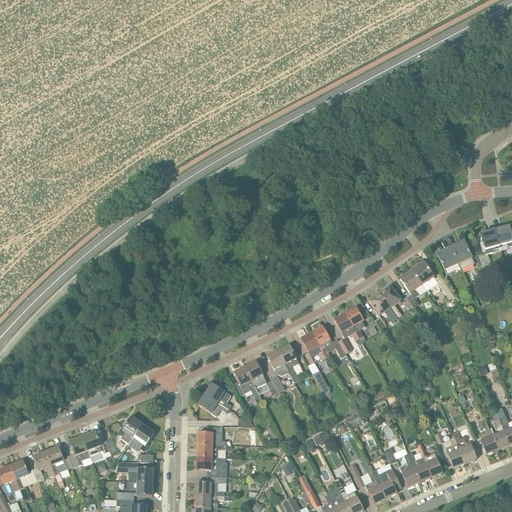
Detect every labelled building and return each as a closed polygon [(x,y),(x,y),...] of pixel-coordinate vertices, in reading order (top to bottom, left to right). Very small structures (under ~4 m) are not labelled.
[(495,232),(500,249),(507,247),(507,249),(511,247),(511,240),(509,229),(495,232)] [(501,251),(500,249),(495,232),(480,237),(482,242),(481,242),(480,244),(483,254),(485,253),(485,255),(486,255),(488,255),(501,251)] [(451,250),(459,266),(461,271),(474,265),(464,243),(451,250)] [(445,273),(459,266),(451,250),(437,256),(445,273)] [(434,279),(434,278),(423,264),(412,272),(422,287),(426,292),(438,284),(434,279)] [(415,291),(422,287),(412,272),(400,280),(411,296),(406,300),(413,308),(413,309),(418,306),(414,300),(419,296),(415,291)] [(449,301),(455,297),(440,275),(434,279),(438,284),(449,301)] [(379,295),(397,320),(402,316),(395,307),(401,302),(390,287),(387,290),(385,289),(381,292),(381,294),(379,295)] [(393,323),(397,320),(379,295),(378,296),(376,296),(373,298),(372,301),(369,303),(379,318),(385,314),(387,316),(388,316),(393,323)] [(407,312),(413,308),(406,300),(401,304),(407,312)] [(359,311),(365,321),(371,318),(365,308),(359,311)] [(345,315),(359,340),(363,337),(359,331),(365,328),(362,323),(363,322),(356,309),(355,309),(353,309),(350,310),(350,312),(345,315)] [(361,344),(359,340),(345,315),(340,318),(338,318),(336,319),(335,321),(334,321),(342,335),(347,332),(350,337),(351,336),(357,346),(361,344)] [(381,331),(386,328),(380,319),(375,323),(381,331)] [(330,341),(322,328),(311,334),(327,360),(331,358),(329,355),(335,351),(341,361),(346,358),(337,342),(332,345),(330,341)] [(322,361),(326,359),(311,334),(301,341),(312,359),(318,355),(322,361)] [(338,343),(345,355),(352,352),(345,340),(338,343)] [(278,352),(288,372),(291,377),(295,384),(299,382),(293,368),(299,365),(297,360),(290,346),(288,347),(286,346),(284,348),(283,349),(278,352)] [(287,374),(288,372),(278,352),(273,355),(271,354),(269,355),(268,357),(267,358),(275,373),(276,376),(281,377),(287,374)] [(244,369),(255,390),(260,388),(267,384),(256,363),(244,369)] [(488,374),(484,367),(477,370),(480,377),(488,374)] [(257,394),(255,390),(244,369),(233,374),(238,383),(233,386),(239,398),(252,392),(254,396),(257,394)] [(323,396),(330,393),(320,373),(313,376),(323,396)] [(272,382),(278,394),(284,391),(278,378),(272,382)] [(397,389),(393,380),(387,383),(392,392),(397,389)] [(431,388),(428,381),(421,384),(424,391),(431,388)] [(205,396),(229,411),(235,415),(237,411),(226,404),(231,397),(226,394),(229,388),(219,382),(216,388),(212,385),(205,396)] [(272,397),(278,394),(272,382),(266,384),(272,397)] [(226,415),(229,411),(205,396),(198,406),(216,418),(220,411),(226,415)] [(401,409),(398,401),(391,405),(394,412),(401,409)] [(504,434),(510,446),(511,445),(511,422),(508,424),(505,417),(503,418),(500,410),(495,412),(496,415),(501,427),(504,432),(504,434)] [(363,421),(364,424),(367,422),(363,415),(358,418),(360,423),(363,421)] [(501,427),(496,415),(492,416),(497,429),(501,427)] [(383,422),(378,417),(373,422),(378,428),(383,422)] [(130,444),(142,427),(130,418),(124,428),(123,427),(117,435),(122,438),(120,440),(129,446),(130,444)] [(349,423),(352,430),(362,425),(358,418),(349,423)] [(254,430),(250,420),(238,420),(238,429),(254,430)] [(498,451),(492,437),(485,420),(481,422),(485,433),(479,436),(481,441),(480,442),(486,456),(498,451)] [(310,432),(308,425),(298,429),(301,436),(310,432)] [(348,431),(345,425),(339,428),(342,435),(348,431)] [(142,427),(130,444),(144,453),(148,446),(147,445),(154,435),(142,427)] [(225,448),(228,447),(229,447),(229,444),(226,444),(226,443),(222,443),(222,428),(205,428),(205,434),(198,434),(197,447),(225,448)] [(504,434),(504,432),(499,434),(492,437),(498,451),(510,446),(504,434)] [(110,452),(106,442),(100,445),(96,433),(82,438),(88,453),(89,457),(103,452),(104,455),(110,452)] [(327,442),(324,437),(323,434),(312,439),(316,447),(320,445),(327,442)] [(438,446),(445,443),(441,434),(434,437),(438,446)] [(89,457),(88,453),(82,438),(69,444),(73,455),(67,458),(72,470),(83,465),(81,462),(90,459),(89,457)] [(456,446),(457,445),(454,439),(450,441),(452,447),(445,450),(448,455),(447,456),(453,470),(455,469),(457,470),(459,469),(460,467),(465,465),(459,451),(456,446)] [(110,452),(111,456),(117,454),(111,440),(106,442),(110,452)] [(303,444),(307,451),(314,447),(311,440),(303,444)] [(459,451),(465,465),(470,463),(472,463),(474,462),(475,461),(477,460),(469,442),(462,445),(463,449),(459,451)] [(430,476),(431,479),(443,474),(434,454),(427,457),(422,446),(417,447),(422,459),(430,476)] [(228,452),(228,447),(225,448),(197,447),(197,458),(218,459),(218,451),(228,452)] [(46,453),(55,477),(58,483),(60,489),(64,488),(62,482),(60,475),(61,474),(60,473),(67,471),(64,462),(58,448),(46,453)] [(390,466),(397,463),(392,452),(391,449),(387,451),(389,454),(385,455),(390,466)] [(430,476),(422,459),(415,462),(410,451),(406,453),(408,456),(419,484),(431,479),(430,476)] [(49,479),(55,477),(46,453),(33,458),(37,469),(33,471),(38,484),(44,481),(40,472),(47,469),(48,472),(46,472),(49,479)] [(153,464),(153,456),(138,456),(138,464),(153,464)] [(408,489),(419,484),(408,456),(403,458),(407,466),(399,469),(408,489)] [(218,460),(218,459),(197,458),(196,472),(207,472),(207,478),(226,478),(226,464),(225,464),(225,460),(218,460)] [(360,463),(366,475),(368,474),(372,472),(366,461),(360,463)] [(20,491),(23,498),(25,502),(30,500),(23,482),(22,482),(21,480),(29,476),(23,462),(10,467),(20,491)] [(137,484),(152,484),(152,470),(139,470),(139,464),(120,464),(118,469),(122,469),(122,474),(129,474),(129,483),(137,484)] [(290,465),(283,469),(287,477),(294,474),(290,465)] [(359,489),(365,486),(364,485),(359,476),(355,466),(349,468),(354,478),(359,488),(359,489)] [(17,500),(23,498),(20,491),(10,467),(0,470),(0,478),(3,487),(11,483),(12,486),(11,486),(17,500)] [(372,473),(386,500),(397,494),(396,492),(401,489),(392,471),(379,477),(376,471),(372,473)] [(374,506),(386,500),(372,473),(368,475),(372,483),(365,487),(374,506)] [(306,494),(310,502),(314,510),(320,507),(307,482),(304,477),(299,479),(306,494)] [(226,485),(226,478),(207,478),(207,484),(196,484),(196,496),(224,497),(224,493),(218,493),(218,485),(226,485)] [(342,497),(349,511),(361,511),(363,511),(354,492),(346,496),(338,480),(334,482),(339,492),(342,497)] [(152,498),(152,484),(137,484),(136,491),(126,490),(126,494),(116,494),(116,501),(123,501),(134,502),(134,497),(152,498)] [(269,500),(275,497),(271,489),(265,492),(269,500)] [(335,511),(349,511),(342,497),(339,492),(329,497),(335,511)] [(0,507),(2,511),(11,511),(2,494),(0,495),(0,507)] [(305,504),(310,502),(306,494),(301,496),(305,504)] [(224,501),(224,497),(196,496),(195,509),(217,509),(218,501),(224,501)] [(335,511),(329,497),(325,499),(328,506),(321,509),(322,511),(335,511)] [(293,511),(298,511),(294,503),(296,502),(294,498),(288,501),(293,510),(293,511)] [(146,511),(147,507),(134,507),(134,502),(123,501),(116,501),(116,507),(120,507),(119,511),(146,511)] [(52,511),(56,511),(53,503),(47,505),(49,511),(52,511)] [(254,511),(260,511),(263,508),(257,503),(252,510),(254,511)]
